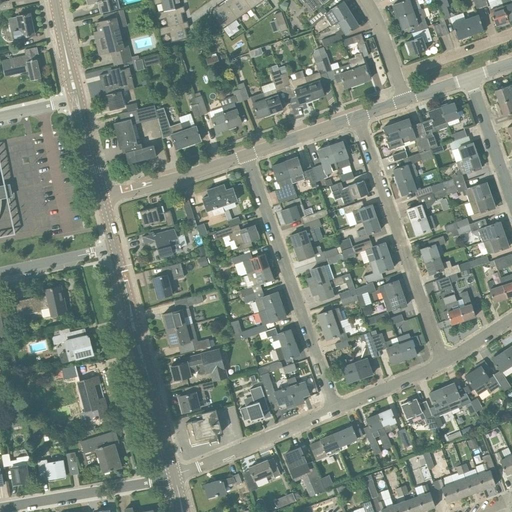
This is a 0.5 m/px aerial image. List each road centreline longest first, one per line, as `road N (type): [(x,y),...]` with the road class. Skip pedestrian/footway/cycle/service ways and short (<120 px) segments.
road 1 (residential): [(335,409),(246,156)]
road 2 (residential): [(442,364),(358,117)]
road 3 (residential): [(173,478),(335,409)]
road 4 (residential): [(0,507),(173,478)]
road 5 (residential): [(101,198),(246,156)]
road 6 (residential): [(511,198),(470,78)]
road 7 (residential): [(396,74),(511,35)]
